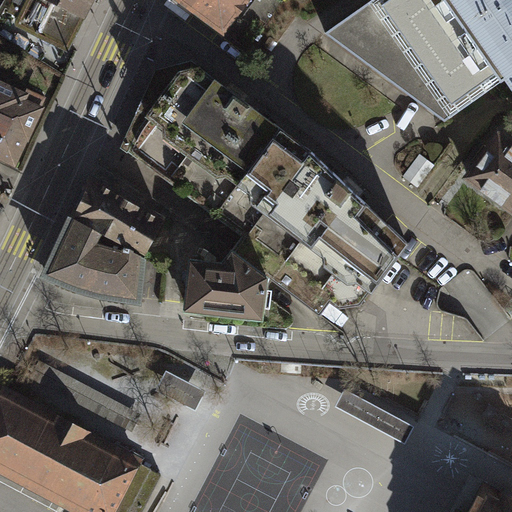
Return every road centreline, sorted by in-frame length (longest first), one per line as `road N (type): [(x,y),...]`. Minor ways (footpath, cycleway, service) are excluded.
road 1 (residential): [(0,306),(28,319),(174,336),(511,357)]
road 2 (residential): [(134,1),(277,98),(511,282)]
road 3 (secondary): [(0,287),(134,1)]
